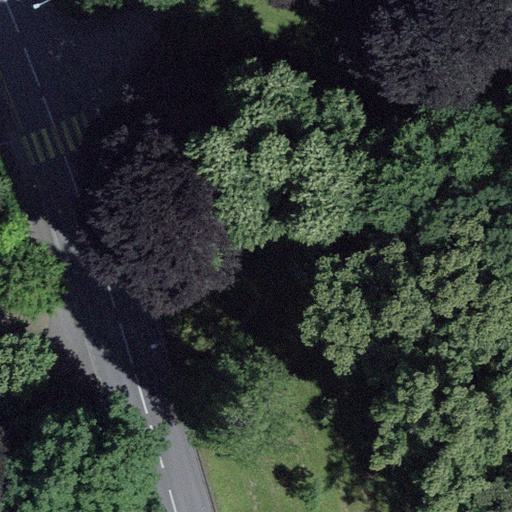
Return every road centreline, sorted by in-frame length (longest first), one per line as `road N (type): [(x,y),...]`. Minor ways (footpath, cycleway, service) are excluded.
road 1 (secondary): [(174,511),(100,258),(4,0)]
road 2 (track): [(158,0),(119,60),(93,84),(46,105)]
